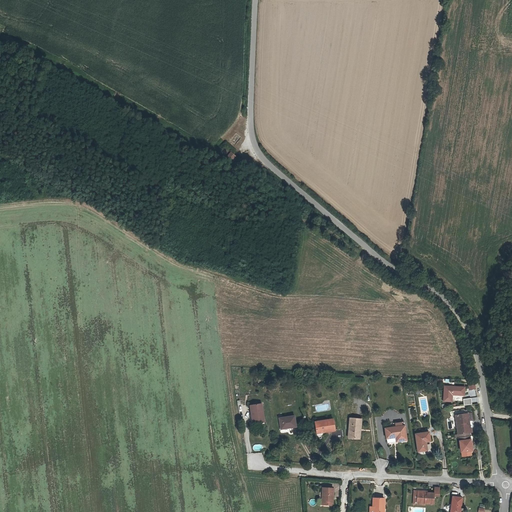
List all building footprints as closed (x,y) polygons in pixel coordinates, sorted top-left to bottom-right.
[(223,155),(228,149),(224,146),(220,152),(223,155)] [(232,162),(237,157),(230,151),(226,157),(232,162)] [(462,390),(442,389),(441,404),(449,405),(450,398),(462,398),(462,390)] [(262,418),(258,401),(247,403),(251,420),(262,418)] [(294,425),(292,414),(278,416),(280,427),(294,425)] [(467,436),(469,436),(468,432),(467,432),(465,417),(452,419),(455,438),(467,436)] [(357,429),(359,429),(360,420),(348,419),(346,439),(356,440),(357,429)] [(324,430),(324,432),(333,431),(332,420),(314,422),(315,432),(324,430)] [(384,427),(386,441),(393,440),(394,444),(404,443),(402,425),(384,427)] [(428,444),(426,436),(414,437),(416,454),(425,453),(424,445),(428,444)] [(469,454),(467,436),(455,438),(452,438),(453,441),(456,441),(459,455),(466,454),(469,454)] [(323,496),(323,503),(332,503),(333,486),(322,485),(321,496),(323,496)] [(433,493),(427,492),(427,493),(422,493),(423,491),(418,490),(416,503),(424,504),(424,502),(433,503),(434,496),(434,493),(433,493)] [(375,506),(374,511),(383,511),(384,497),(373,497),(372,506),(375,506)] [(453,497),(450,511),(460,511),(463,498),(453,497)]
